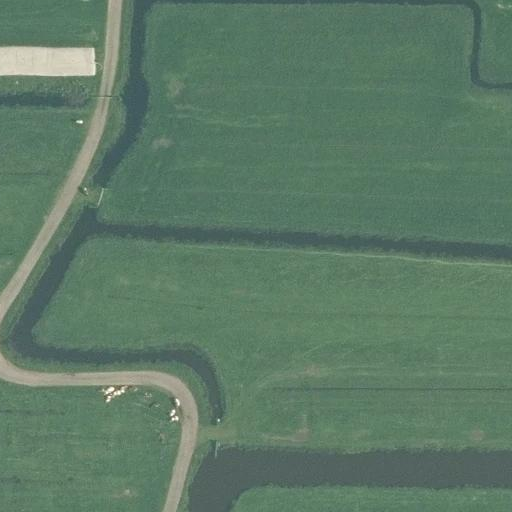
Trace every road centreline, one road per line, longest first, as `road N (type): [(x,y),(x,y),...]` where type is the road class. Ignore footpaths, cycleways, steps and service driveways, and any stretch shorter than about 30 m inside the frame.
road 1 (track): [(114,0),(101,117),(0,308)]
road 2 (track): [(0,367),(40,378),(170,381),(185,400),(189,438)]
road 3 (track): [(189,438),(234,430),(404,431)]
road 4 (track): [(67,194),(227,202)]
